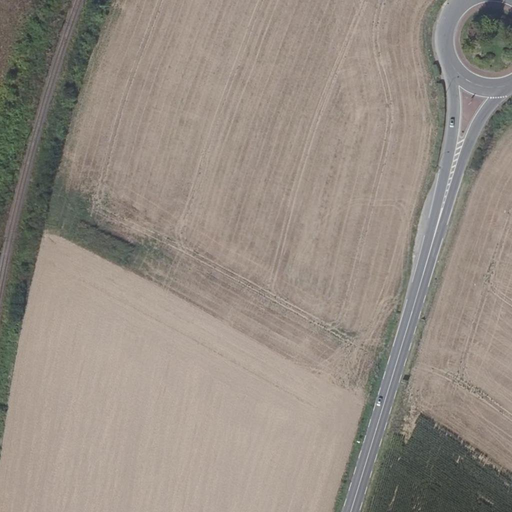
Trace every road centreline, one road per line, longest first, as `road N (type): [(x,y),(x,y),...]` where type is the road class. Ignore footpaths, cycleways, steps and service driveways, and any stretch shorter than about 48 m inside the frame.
road 1 (secondary): [(350,511),(422,279)]
road 2 (secondary): [(422,279),(465,153),(511,86)]
road 3 (secondary): [(452,71),(455,113),(422,279)]
